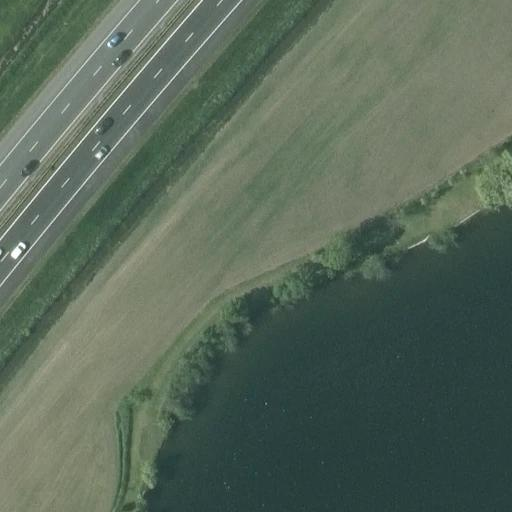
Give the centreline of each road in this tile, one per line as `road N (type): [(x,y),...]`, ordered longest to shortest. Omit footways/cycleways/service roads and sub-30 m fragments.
road 1 (motorway): [(0,259),(224,0)]
road 2 (motorway): [(161,0),(0,191)]
